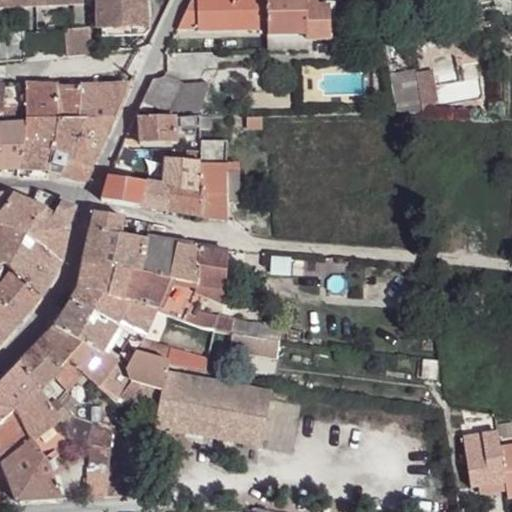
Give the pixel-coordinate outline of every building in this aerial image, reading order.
[(99,0),(100,30),(145,29),(144,0),(99,0)] [(177,30),(198,30),(197,0),(191,0),(187,7),(183,15),(177,30)] [(197,0),(198,30),(198,32),(269,32),(269,0),(197,0)] [(269,38),(308,39),(307,11),(306,0),(269,0),(269,32),(269,38)] [(306,0),(307,11),(318,10),(317,0),(314,0),(306,0)] [(318,10),(307,11),(308,39),(308,45),(330,44),(329,10),(318,10)] [(65,57),(90,55),(89,30),(64,31),(65,57)] [(23,35),(0,36),(0,64),(25,63),(23,35)] [(308,54),(308,45),(308,39),(269,38),(268,38),(268,54),(308,54)] [(378,55),(378,43),(365,43),(366,55),(378,55)] [(414,73),(420,105),(437,103),(432,71),(414,73)] [(414,73),(391,76),(397,114),(398,115),(400,114),(402,114),(421,115),(420,105),(414,73)] [(180,86),(162,77),(160,79),(152,80),(144,102),(169,113),(180,86)] [(198,112),(207,86),(180,86),(169,113),(198,112)] [(4,91),(0,90),(0,119),(1,120),(1,121),(4,121),(15,122),(27,122),(28,122),(61,123),(89,124),(114,125),(128,90),(26,87),(26,100),(22,100),(22,87),(7,87),(6,99),(4,99),(4,91)] [(200,117),(200,130),(210,130),(210,117),(200,117)] [(140,119),(141,145),(178,145),(176,131),(175,118),(140,119)] [(195,131),(194,118),(175,118),(176,131),(195,131)] [(247,129),(262,129),(262,120),(247,120),(247,129)] [(61,123),(28,122),(28,128),(18,172),(18,180),(48,183),(49,178),(48,177),(48,174),(61,123)] [(89,124),(61,123),(48,174),(48,177),(49,178),(63,180),(89,124)] [(114,125),(89,124),(63,180),(87,184),(114,125)] [(0,172),(18,172),(28,128),(0,130),(0,172)] [(228,143),(200,142),(200,150),(200,162),(200,193),(170,191),(170,213),(171,213),(228,220),(228,204),(228,184),(227,164),(228,143)] [(122,150),(116,163),(132,170),(138,156),(122,150)] [(109,179),(102,202),(170,213),(170,191),(200,193),(200,162),(167,160),(164,186),(109,179)] [(228,184),(239,183),(239,165),(227,164),(228,184)] [(228,184),(228,204),(238,204),(239,183),(228,184)] [(37,194),(31,207),(43,215),(49,219),(51,215),(58,203),(37,194)] [(0,216),(11,200),(10,200),(10,197),(0,198),(0,216)] [(11,200),(0,216),(0,230),(2,231),(24,241),(43,215),(31,207),(11,200)] [(75,213),(61,208),(56,217),(53,222),(49,219),(43,215),(24,241),(61,265),(66,242),(68,233),(75,213)] [(96,213),(92,232),(120,236),(120,234),(124,218),(96,213)] [(131,220),(127,236),(148,240),(152,225),(131,220)] [(41,298),(61,265),(24,241),(2,231),(0,234),(0,271),(9,277),(41,298)] [(139,274),(148,240),(127,236),(120,234),(120,236),(92,232),(85,265),(139,274)] [(170,281),(197,285),(194,247),(148,240),(139,274),(133,301),(156,311),(170,281)] [(194,247),(197,285),(200,286),(223,291),(225,291),(226,252),(194,247)] [(80,291),(72,303),(119,329),(122,323),(147,334),(156,311),(133,301),(139,274),(85,265),(80,291)] [(0,297),(0,301),(19,324),(41,298),(9,277),(0,297)] [(434,283),(439,311),(464,308),(459,279),(434,283)] [(156,311),(183,323),(187,315),(198,292),(200,286),(197,285),(170,281),(156,311)] [(200,286),(198,292),(223,305),(223,291),(200,286)] [(0,342),(1,344),(19,324),(0,301),(0,342)] [(72,303),(56,327),(104,353),(119,329),(72,303)] [(200,330),(208,332),(210,324),(216,325),(217,318),(195,314),(192,318),(187,315),(183,323),(200,330)] [(210,324),(208,332),(231,336),(234,321),(217,318),(216,325),(210,324)] [(234,321),(231,336),(243,338),(243,336),(250,338),(251,325),(234,321)] [(251,325),(250,338),(260,340),(260,341),(265,342),(266,328),(251,325)] [(23,363),(39,393),(40,394),(53,379),(66,394),(83,376),(98,389),(119,361),(104,353),(56,327),(23,363)] [(260,341),(260,340),(250,338),(243,336),(243,338),(241,350),(252,353),(254,344),(259,345),(260,341)] [(129,368),(130,368),(137,354),(142,342),(132,337),(119,361),(129,368)] [(142,342),(137,354),(169,363),(168,365),(169,365),(171,349),(142,341),(142,342)] [(200,370),(203,357),(171,349),(169,365),(184,367),(200,370)] [(169,363),(137,354),(130,368),(129,368),(119,361),(98,389),(116,404),(119,400),(160,412),(166,375),(168,365),(169,363)] [(434,381),(437,362),(422,360),(419,378),(434,381)] [(0,424),(39,393),(23,363),(6,381),(2,386),(0,387),(0,424)] [(196,381),(198,370),(169,365),(168,365),(166,375),(196,381)] [(218,374),(216,384),(245,389),(247,380),(218,374)] [(262,447),(271,397),(271,394),(245,389),(216,384),(196,381),(166,375),(160,412),(158,428),(262,447)] [(53,379),(40,394),(49,407),(57,401),(59,403),(66,394),(53,379)] [(0,460),(2,465),(33,443),(60,424),(49,407),(40,394),(39,393),(0,424),(0,460)] [(60,424),(61,425),(70,419),(59,403),(57,401),(49,407),(60,424)] [(70,419),(61,425),(70,439),(71,441),(92,445),(110,449),(111,449),(112,433),(70,419)] [(33,443),(49,464),(63,451),(60,447),(70,439),(61,425),(60,424),(33,443)] [(494,485),(494,492),(511,491),(505,447),(504,433),(470,436),(475,487),(484,487),(494,485)] [(18,503),(62,501),(49,464),(33,443),(2,465),(17,502),(18,503)] [(92,445),(90,474),(108,475),(109,469),(110,449),(92,445)] [(126,470),(109,469),(108,475),(106,498),(126,497),(126,470)] [(494,485),(484,487),(485,493),(494,492),(494,485)]
